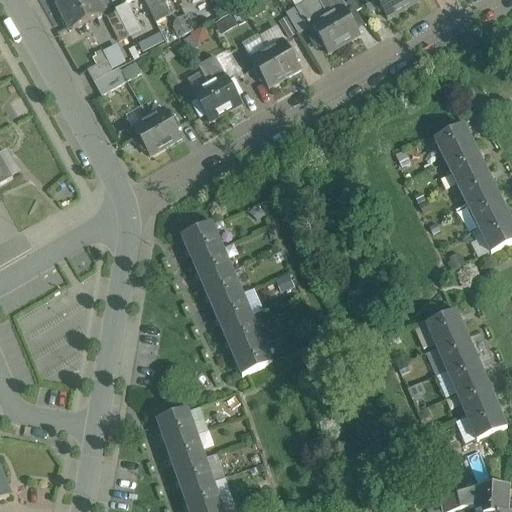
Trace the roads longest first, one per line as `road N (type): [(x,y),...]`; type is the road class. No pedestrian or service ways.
road 1 (residential): [(123,206),(489,0)]
road 2 (residential): [(83,511),(126,258),(123,206)]
road 3 (residential): [(123,206),(11,0)]
